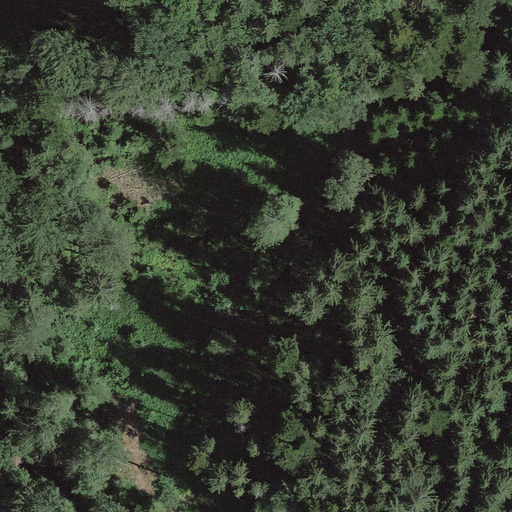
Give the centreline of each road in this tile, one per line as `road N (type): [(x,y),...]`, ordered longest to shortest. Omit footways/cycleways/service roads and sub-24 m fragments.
road 1 (track): [(505,0),(497,37),(451,72),(371,84),(357,98),(344,248),(388,338),(448,423),(452,511)]
road 2 (track): [(353,145),(426,227),(511,275)]
road 3 (track): [(371,84),(341,62),(183,0)]
